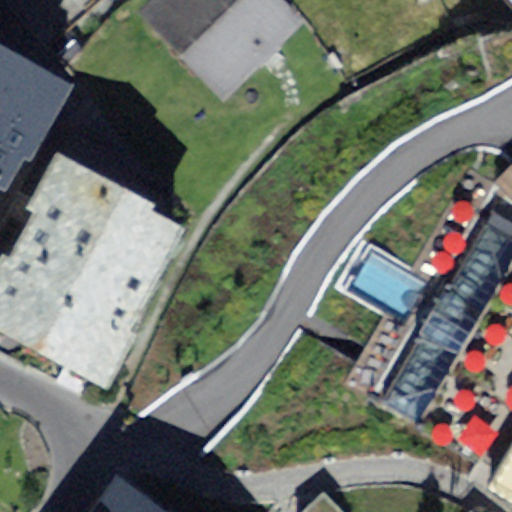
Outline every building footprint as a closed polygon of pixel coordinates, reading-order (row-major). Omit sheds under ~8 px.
[(293,11),(281,0),(128,0),(127,1),(214,89),(293,11)] [(0,41),(0,183),(58,71),(0,41)] [(187,217),(46,142),(0,227),(0,332),(97,384),(187,217)] [(423,326),(383,390),(511,470),(511,234),(490,221),(465,259),(423,326)] [(162,511),(123,482),(99,511),(162,511)]
